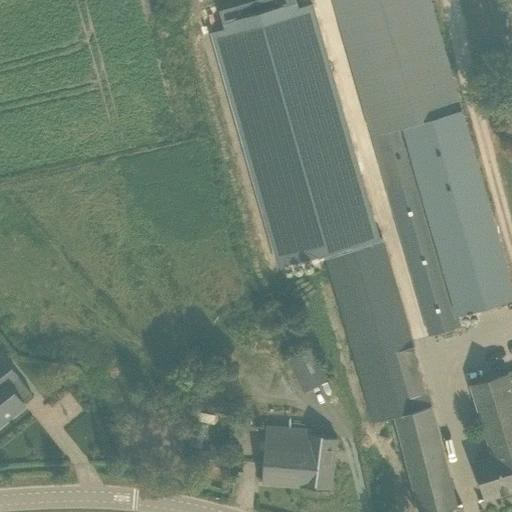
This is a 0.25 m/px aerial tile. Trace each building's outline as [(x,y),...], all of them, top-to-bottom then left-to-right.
[(316,7),(301,11),(298,0),(263,0),(224,11),(230,31),(216,35),(282,267),(323,255),(382,238),(316,7)] [(333,0),(429,336),(460,327),(456,314),(511,297),(511,291),(460,110),(428,0),(333,0)] [(349,346),(410,329),(384,238),(382,238),(323,255),(349,346)] [(311,346),(287,359),(303,391),(328,378),(311,346)] [(0,423),(25,404),(9,385),(19,377),(3,358),(0,360),(0,423)] [(492,456),(474,462),(486,500),(511,491),(511,388),(507,374),(506,373),(470,384),(471,385),(470,385),(492,456)] [(394,417),(419,511),(437,511),(459,507),(432,405),(394,415),(394,417)] [(245,442),(247,422),(235,421),(233,441),(245,442)] [(300,487),(300,486),(307,430),(269,427),(262,482),(300,487)] [(300,486),(331,490),(337,438),(311,434),(312,431),(307,430),(300,486)] [(199,463),(201,450),(188,447),(185,460),(199,463)]
